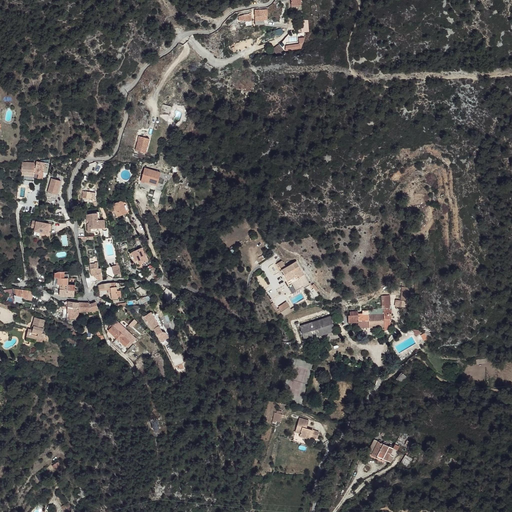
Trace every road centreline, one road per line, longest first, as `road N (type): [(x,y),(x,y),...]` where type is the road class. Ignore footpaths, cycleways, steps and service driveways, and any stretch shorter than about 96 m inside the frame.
road 1 (residential): [(87,300),(69,194),(79,164),(114,152),(125,91),(146,64),(183,34),(211,30),(232,10),(271,0)]
road 2 (residential): [(311,511),(321,463),(379,382)]
